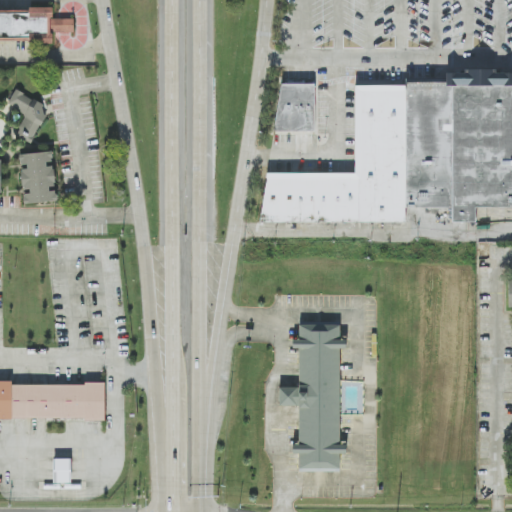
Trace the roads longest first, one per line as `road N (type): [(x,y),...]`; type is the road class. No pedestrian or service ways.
road 1 (motorway): [(171,0),(173,410)]
road 2 (motorway): [(199,407),(202,0)]
road 3 (secondary): [(222,308),(261,57)]
road 4 (secondary): [(106,0),(140,214)]
road 5 (motorway): [(140,214),(166,369)]
